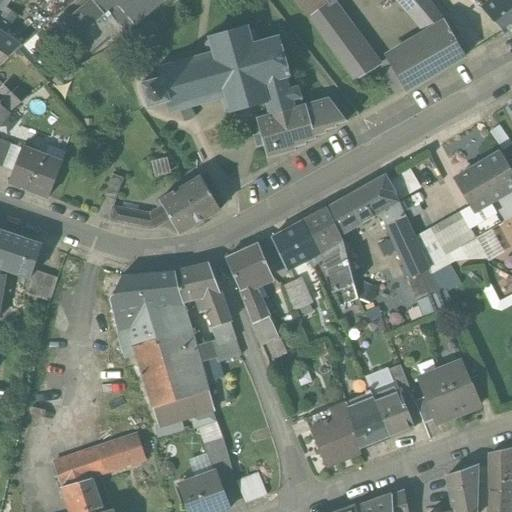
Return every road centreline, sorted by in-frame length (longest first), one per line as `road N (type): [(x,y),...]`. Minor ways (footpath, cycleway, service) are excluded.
road 1 (residential): [(209,244),(511,80)]
road 2 (residential): [(209,244),(291,454),(294,509)]
road 3 (residential): [(294,509),(511,428)]
road 4 (residential): [(0,206),(132,251),(160,255),(209,244)]
